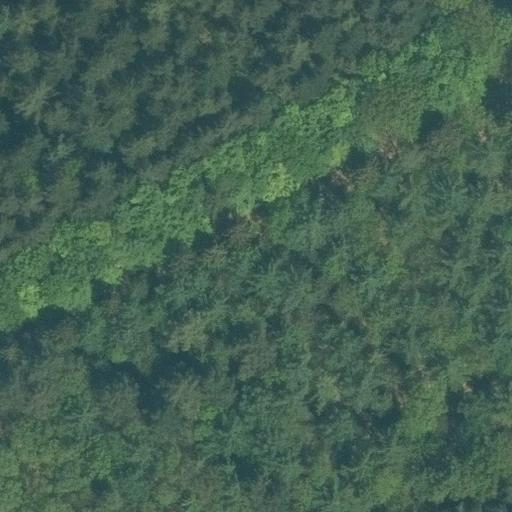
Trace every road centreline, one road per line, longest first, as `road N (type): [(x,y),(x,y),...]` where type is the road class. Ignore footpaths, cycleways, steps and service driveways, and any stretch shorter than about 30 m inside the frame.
road 1 (track): [(511,83),(255,217)]
road 2 (track): [(255,217),(0,349)]
